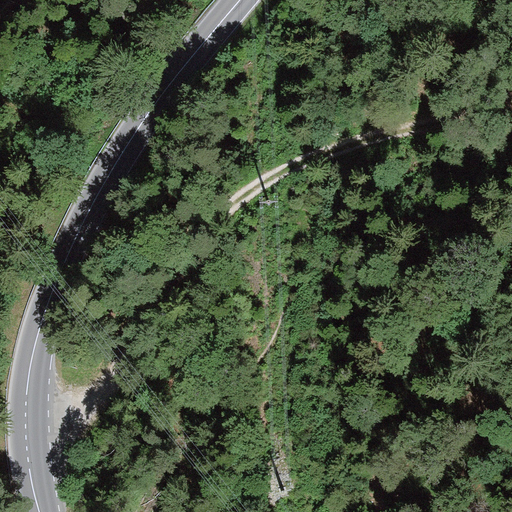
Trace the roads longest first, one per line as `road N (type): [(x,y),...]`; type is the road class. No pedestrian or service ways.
road 1 (track): [(511,100),(296,165),(262,185),(182,266),(128,358),(25,438)]
road 2 (secondary): [(38,511),(25,402),(39,325),(120,155),(244,0)]
